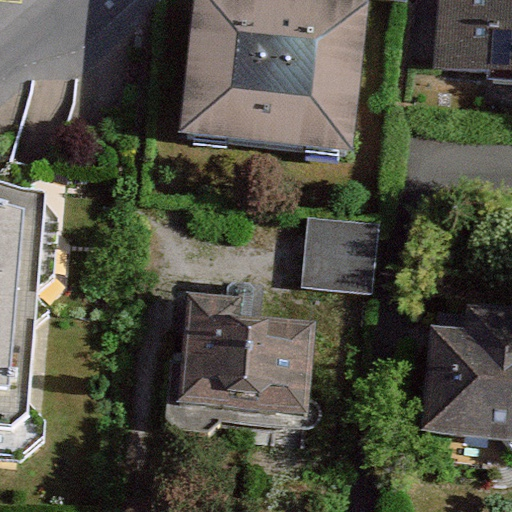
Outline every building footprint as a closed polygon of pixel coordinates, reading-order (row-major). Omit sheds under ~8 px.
[(374,0),(365,0),(194,0),(186,142),(365,152),(374,0)] [(511,0),(450,0),(447,76),(511,79),(511,0)] [(46,215),(0,197),(0,446),(33,450),(46,215)] [(313,216),(307,278),(375,290),(379,224),(313,216)] [(337,316),(195,302),(184,414),(326,428),(337,316)] [(511,321),(459,315),(444,439),(511,447),(511,321)]
